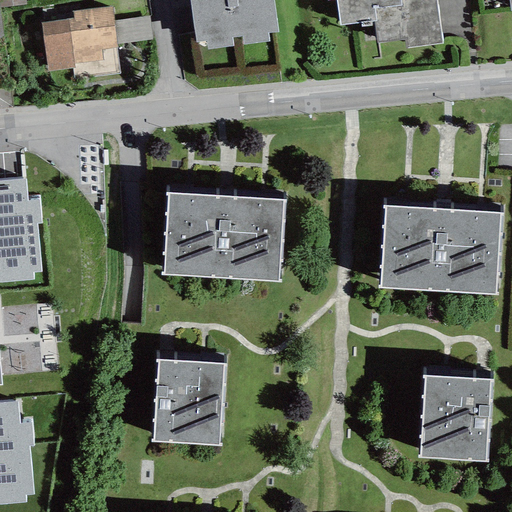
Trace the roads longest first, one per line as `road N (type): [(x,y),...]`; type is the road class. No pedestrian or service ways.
road 1 (residential): [(511,80),(174,111)]
road 2 (residential): [(174,111),(0,128)]
